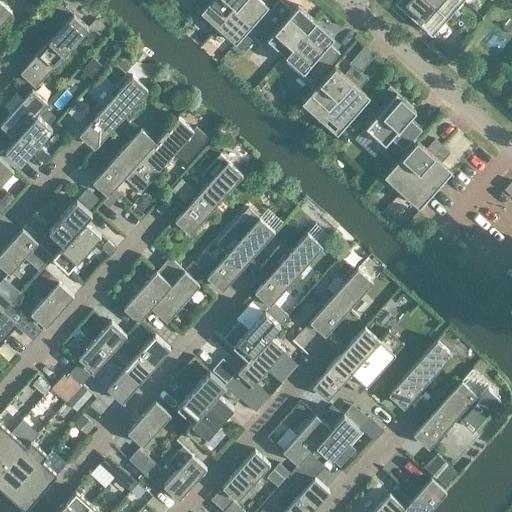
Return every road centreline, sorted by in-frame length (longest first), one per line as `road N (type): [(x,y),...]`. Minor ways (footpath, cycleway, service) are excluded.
road 1 (residential): [(36,511),(239,288)]
road 2 (residential): [(0,393),(159,217)]
road 3 (residential): [(511,147),(349,4)]
road 4 (residential): [(186,511),(319,362)]
